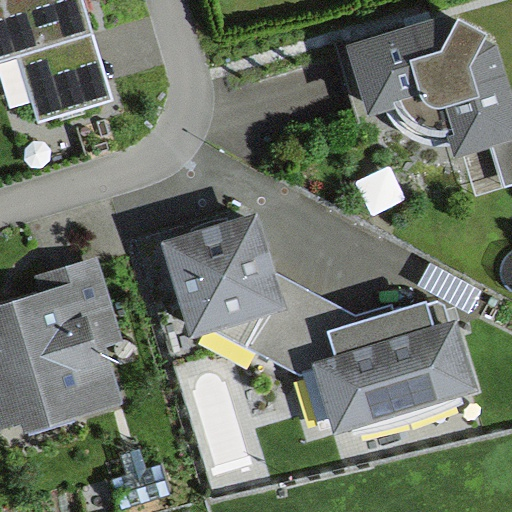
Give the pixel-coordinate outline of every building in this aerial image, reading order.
[(79,0),(0,0),(0,57),(23,51),(41,118),(108,100),(79,0)] [(448,8),(355,34),(372,93),(442,74),(474,190),(511,179),(511,115),(489,34),(448,8)] [(253,206),(170,232),(195,315),(279,290),(253,206)] [(54,284),(0,299),(0,401),(1,406),(27,399),(30,410),(108,388),(93,335),(114,329),(93,256),(49,268),(54,284)] [(342,345),(320,351),(339,415),(471,377),(453,313),(429,320),(424,302),(337,327),(342,345)]
